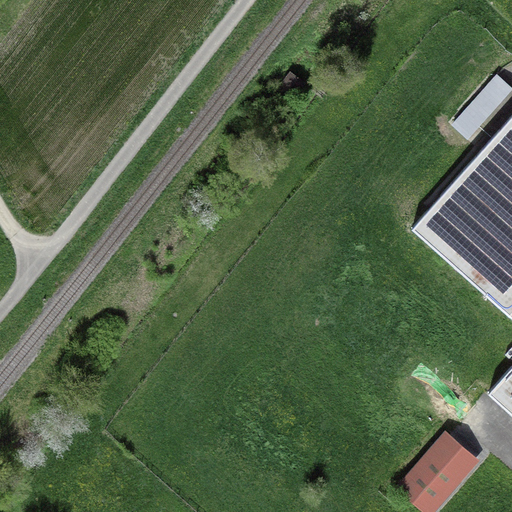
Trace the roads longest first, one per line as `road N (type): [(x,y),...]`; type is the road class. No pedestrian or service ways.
road 1 (track): [(94,419),(423,0)]
road 2 (track): [(0,308),(244,0)]
